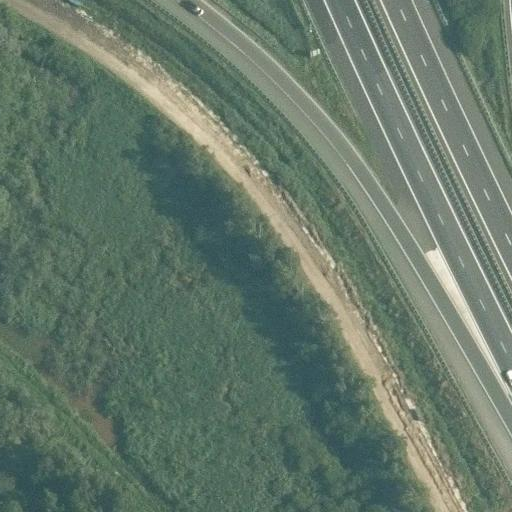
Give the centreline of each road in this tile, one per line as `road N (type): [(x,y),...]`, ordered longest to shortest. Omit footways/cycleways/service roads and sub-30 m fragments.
road 1 (unclassified): [(441,511),(358,353),(278,224),(207,144),(121,73),(3,0)]
road 2 (motorway): [(220,0),(320,102),(511,391)]
road 3 (motorway): [(340,0),(511,366)]
road 4 (motorway): [(511,247),(397,0)]
